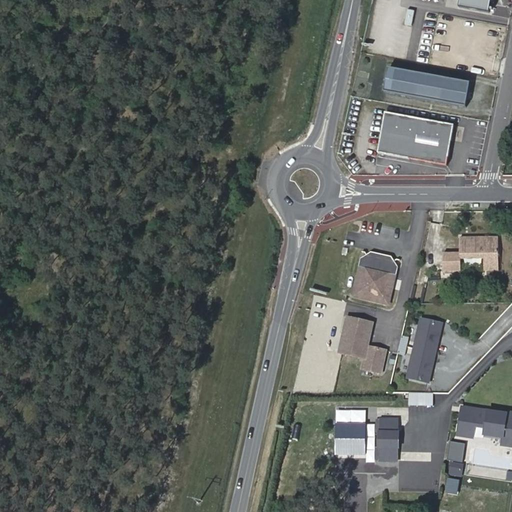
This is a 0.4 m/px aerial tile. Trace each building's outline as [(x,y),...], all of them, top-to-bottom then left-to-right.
[(491,0),(459,0),(459,6),(489,12),(491,0)] [(403,24),(411,26),(414,10),(406,9),(403,24)] [(434,99),(439,75),(389,66),(385,90),(434,99)] [(468,95),(471,81),(439,75),(434,99),(466,106),(468,95)] [(455,124),(387,111),(379,152),(448,165),(455,124)] [(497,237),(459,236),(459,252),(442,252),(442,270),(459,270),(459,258),(483,258),(483,270),(497,270),(497,237)] [(361,258),(353,297),(390,307),(399,268),(392,257),(379,254),(372,252),(361,258)] [(367,345),(372,322),(347,316),(339,352),(364,357),(362,368),(380,372),(385,349),(367,345)] [(441,322),(421,317),(414,347),(435,351),(441,322)] [(406,354),(408,337),(400,336),(398,354),(406,354)] [(435,351),(414,347),(408,376),(428,381),(435,351)] [(511,421),(506,421),(507,414),(488,412),(488,415),(477,413),(477,410),(463,408),(458,435),(473,437),(475,426),(486,427),(485,435),(504,438),(503,444),(511,445),(511,421)] [(378,430),(398,430),(398,417),(378,417),(378,430)] [(398,446),(398,430),(378,430),(377,446),(398,446)] [(462,461),(465,443),(450,441),(447,458),(462,461)] [(398,446),(377,446),(377,460),(398,461),(398,446)] [(446,475),(460,476),(461,462),(447,462),(446,475)]
